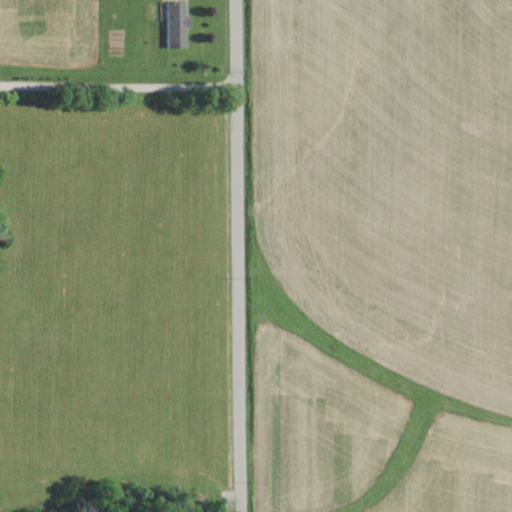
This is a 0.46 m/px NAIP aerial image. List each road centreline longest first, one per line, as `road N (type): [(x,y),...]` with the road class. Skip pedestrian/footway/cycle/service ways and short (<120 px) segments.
road 1 (residential): [(244,511),(240,0)]
road 2 (residential): [(241,89),(0,83)]
